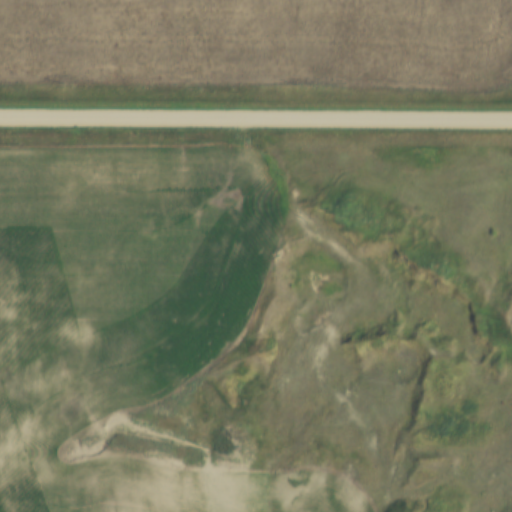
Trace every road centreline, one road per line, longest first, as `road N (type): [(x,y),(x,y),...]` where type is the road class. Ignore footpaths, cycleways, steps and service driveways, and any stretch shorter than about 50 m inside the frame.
road 1 (residential): [(0,117),(511,115)]
road 2 (track): [(268,117),(281,202),(361,266),(367,283),(326,352),(337,388),(367,431),(390,511)]
